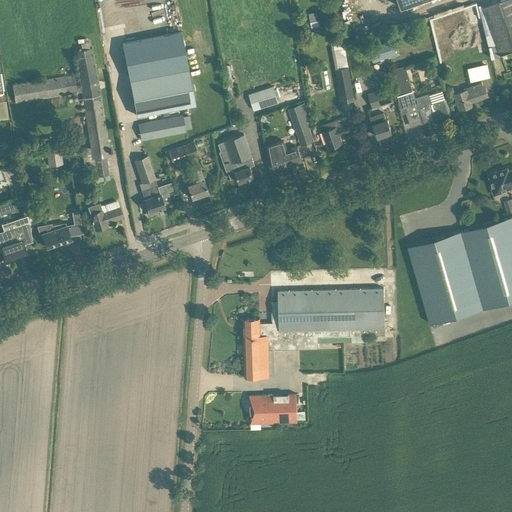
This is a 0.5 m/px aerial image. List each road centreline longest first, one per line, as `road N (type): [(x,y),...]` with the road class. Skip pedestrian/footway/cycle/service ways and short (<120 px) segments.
road 1 (tertiary): [(199,235),(511,127)]
road 2 (unclassified): [(184,511),(199,235)]
road 3 (unknown): [(201,276),(386,274),(390,321)]
road 4 (tertiary): [(0,304),(199,235)]
